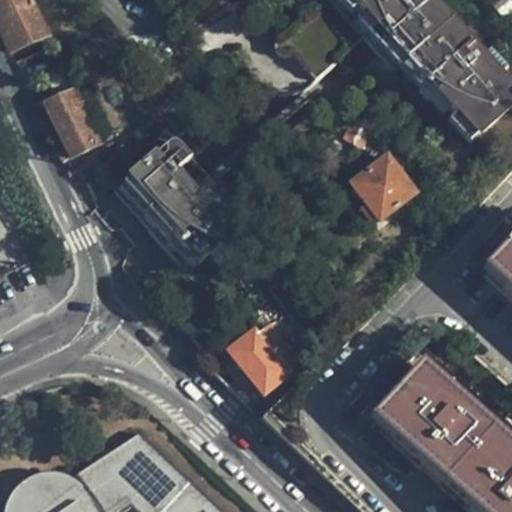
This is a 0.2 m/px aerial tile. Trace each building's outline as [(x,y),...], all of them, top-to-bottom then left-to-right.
[(0,0),(0,40),(5,51),(46,31),(31,0),(0,0)] [(511,99),(511,84),(439,0),(360,0),(475,133),(511,99)] [(60,59),(52,42),(10,63),(31,108),(40,104),(68,90),(73,87),(70,79),(38,96),(29,77),(60,59)] [(70,79),(60,59),(29,77),(38,96),(70,79)] [(40,104),(67,159),(95,144),(68,90),(40,104)] [(31,108),(58,163),(67,159),(40,104),(31,108)] [(179,175),(193,163),(173,140),(123,185),(197,267),(247,223),(218,191),(204,203),(179,175)] [(415,200),(385,161),(339,197),(353,213),(349,220),(357,230),(363,227),(366,231),(404,201),(408,205),(415,200)] [(218,191),(193,163),(179,175),(204,203),(218,191)] [(197,267),(123,185),(113,194),(187,277),(197,267)] [(511,239),(504,248),(507,252),(489,272),(484,278),(511,303),(511,239)] [(272,262),(282,254),(276,245),(254,261),(273,289),(284,281),(272,262)] [(196,345),(215,327),(196,307),(177,324),(196,345)] [(318,333),(314,315),(304,317),(309,335),(318,333)] [(253,332),(228,354),(236,364),(262,396),(288,373),(253,332)] [(236,364),(228,354),(217,363),(225,373),(236,364)] [(511,511),(511,454),(468,416),(420,371),(374,424),(369,430),(444,496),(461,511),(511,511)] [(288,373),(262,396),(267,401),(293,379),(288,373)] [(131,511),(136,508),(140,511),(223,511),(139,435),(84,493),(76,487),(66,483),(56,481),(47,481),(38,484),(31,489),(18,504),(16,511),(131,511)]
